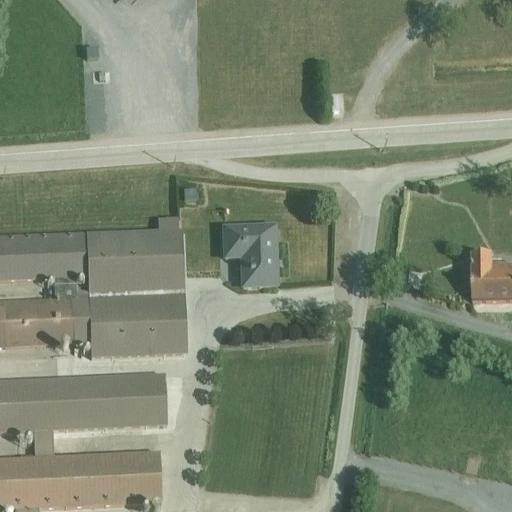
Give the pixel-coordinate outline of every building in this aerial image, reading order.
[(158,236),(177,235),(177,221),(157,222),(158,236)] [(275,231),(224,233),(225,265),(240,265),(241,292),(277,291),(275,231)] [(0,352),(91,347),(92,363),(188,358),(184,235),(177,235),(158,236),(0,242),(0,287),(45,285),(53,285),(54,285),(54,289),(54,304),(0,306),(0,352)] [(492,261),(472,261),(472,278),(473,306),(511,305),(511,269),(492,269),(492,261)] [(396,273),(395,286),(408,287),(409,274),(396,273)] [(82,511),(160,509),(162,508),(160,457),(53,462),(52,435),(166,430),(164,378),(0,385),(0,437),(34,436),(35,463),(0,464),(0,511),(82,511)]
